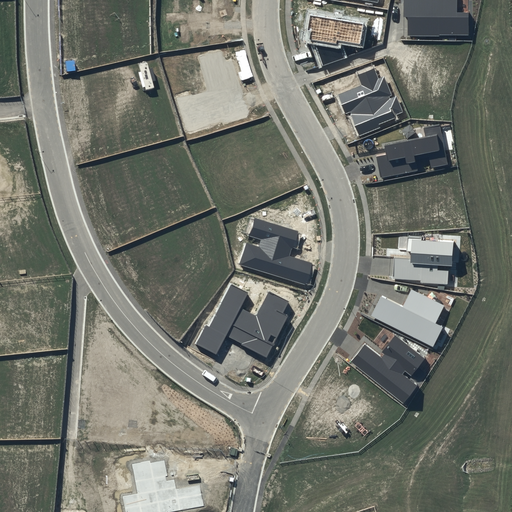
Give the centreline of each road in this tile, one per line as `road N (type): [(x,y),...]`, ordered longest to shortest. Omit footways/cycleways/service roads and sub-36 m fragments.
road 1 (residential): [(266,0),(276,65),(339,192),(346,239),(333,299),(263,421)]
road 2 (residential): [(263,421),(164,355),(99,277),(65,200),(44,104)]
